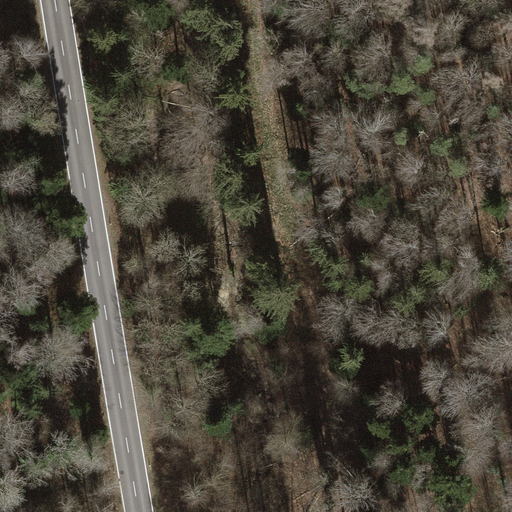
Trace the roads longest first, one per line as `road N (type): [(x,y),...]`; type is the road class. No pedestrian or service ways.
road 1 (tertiary): [(66,0),(100,179),(140,511)]
road 2 (track): [(259,0),(325,413)]
